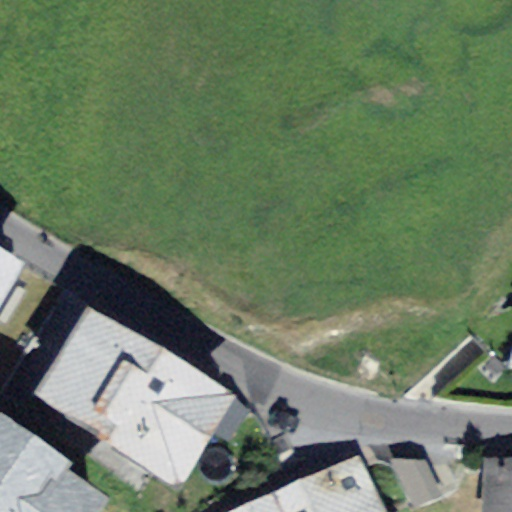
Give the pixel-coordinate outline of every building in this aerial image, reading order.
[(0,285),(12,266),(0,258),(0,285)] [(95,318),(32,414),(169,502),(231,407),(95,318)] [(97,511),(105,499),(0,431),(0,511),(97,511)] [(379,511),(362,468),(252,511),(379,511)] [(511,511),(511,469),(487,468),(484,511),(511,511)]
